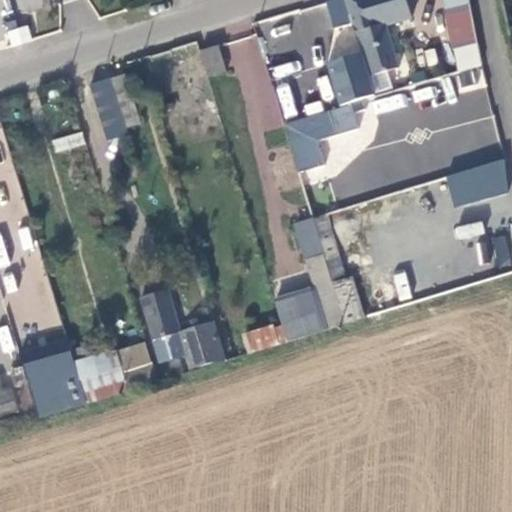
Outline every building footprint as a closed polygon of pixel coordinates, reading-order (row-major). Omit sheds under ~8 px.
[(352,25),(344,0),(341,0),(326,5),(333,31),(352,25)] [(404,0),(344,0),(352,25),(354,24),(370,79),(397,71),(384,29),(410,21),(404,0)] [(282,18),(253,27),(258,44),(287,34),(282,18)] [(27,25),(6,32),(11,47),(32,40),(27,25)] [(225,74),(218,49),(198,54),(205,80),(225,74)] [(364,70),(338,77),(347,108),(373,100),(372,95),(364,70)] [(130,77),(95,88),(110,137),(145,126),(130,77)] [(320,135),(315,118),(303,121),(308,138),(320,135)] [(303,121),(282,128),(291,158),(306,154),(302,140),(308,138),(303,121)] [(55,152),(85,145),(82,131),(52,139),(55,152)] [(452,205),(510,196),(504,163),(447,172),(452,205)] [(459,240),(484,232),(481,221),(456,228),(459,240)] [(320,254),(311,224),(299,227),(322,302),(334,298),(331,288),(324,265),(320,254)] [(491,262),(511,262),(511,233),(491,234),(491,262)] [(334,250),(320,254),(324,265),(338,261),(334,250)] [(338,261),(324,265),(331,288),(345,285),(338,261)] [(393,274),(398,300),(411,297),(405,271),(393,274)] [(345,285),(331,288),(334,298),(342,327),(343,330),(365,323),(352,283),(345,285)] [(172,295),(146,303),(166,366),(191,358),(196,373),(230,362),(219,327),(186,338),(172,295)] [(307,296),(273,306),(283,345),(319,334),(307,296)] [(342,327),(334,298),(322,302),(317,303),(326,331),(342,327)] [(7,324),(0,326),(0,344),(3,354),(16,350),(7,324)] [(241,339),(247,357),(278,347),(273,329),(241,339)] [(156,387),(151,369),(121,379),(126,396),(156,387)] [(73,370),(25,385),(36,423),(85,409),(73,370)] [(26,427),(36,424),(36,423),(25,385),(22,374),(10,377),(15,394),(20,392),(21,398),(18,399),(26,427)] [(4,397),(0,383),(0,419),(17,415),(11,395),(4,397)]
